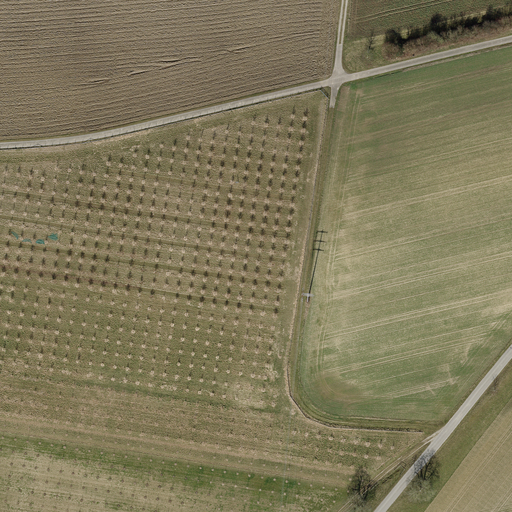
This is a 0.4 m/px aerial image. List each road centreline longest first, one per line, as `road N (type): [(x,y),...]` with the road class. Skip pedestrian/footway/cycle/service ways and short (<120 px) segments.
road 1 (track): [(345,0),(294,385),(322,418),(449,428)]
road 2 (track): [(511,39),(108,133),(0,145)]
